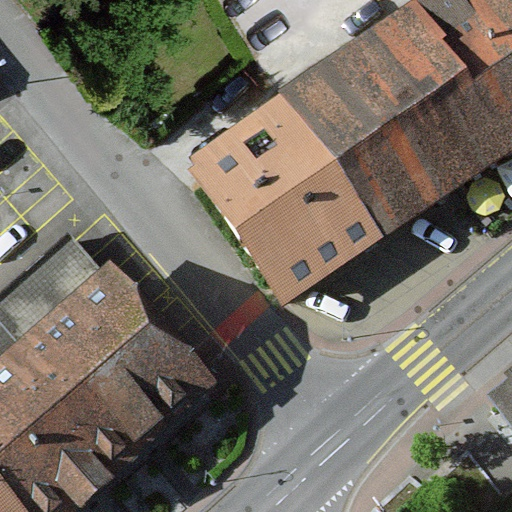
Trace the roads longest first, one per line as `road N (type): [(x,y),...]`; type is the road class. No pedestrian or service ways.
road 1 (unclassified): [(0,29),(337,436)]
road 2 (primary): [(337,436),(511,285)]
